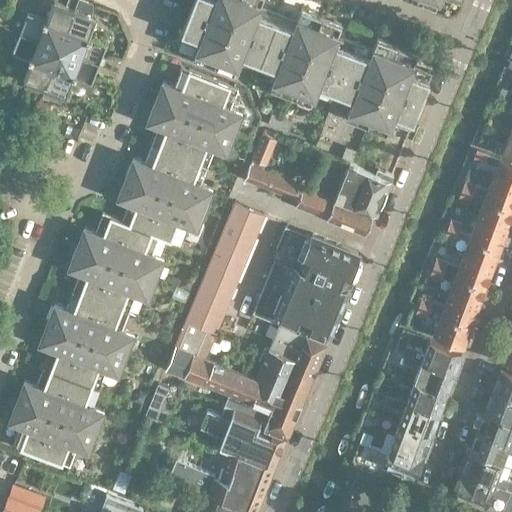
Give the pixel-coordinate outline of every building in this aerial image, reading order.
[(196,47),(192,58),(232,74),(237,62),(255,69),(276,13),(258,6),(260,0),(191,0),(177,39),(196,47)] [(25,14),(18,33),(59,50),(74,11),(52,2),(45,22),(25,14)] [(276,13),(255,69),(273,76),(268,88),(308,104),(313,92),(331,99),(353,43),(335,36),(340,24),(299,9),(295,20),(276,13)] [(74,11),(59,50),(97,65),(105,45),(87,38),(94,19),(74,11)] [(59,50),(18,33),(10,54),(29,62),(22,81),(44,90),(59,50)] [(353,43),(331,99),(349,106),(345,116),(385,132),(389,121),(409,128),(430,73),(411,65),(416,53),(376,38),(371,50),(353,43)] [(59,50),(44,90),(64,98),(71,78),(89,85),(97,65),(59,50)] [(160,82),(145,121),(164,129),(157,146),(199,163),(206,146),(225,153),(241,113),(221,105),(229,84),(187,68),(179,89),(160,82)] [(510,90),(501,86),(497,95),(506,99),(510,90)] [(502,109),(492,105),(489,114),(498,118),(502,109)] [(34,106),(30,118),(29,119),(52,128),(57,116),(44,111),(45,110),(36,107),(34,106)] [(272,111),(272,112),(268,122),(288,130),(293,119),(272,111)] [(298,198),(304,183),(262,166),(263,164),(266,165),(277,138),(262,132),(245,178),(298,198)] [(485,144),(501,150),(500,151),(511,156),(511,133),(509,132),(504,143),(488,136),(485,144)] [(346,145),(341,157),(352,161),(353,161),(357,150),(346,145)] [(131,156),(115,196),(134,204),(127,222),(150,231),(150,233),(169,240),(176,221),(196,228),(211,188),(192,181),(199,163),(157,146),(150,164),(131,156)] [(496,165),(491,177),(511,185),(511,162),(498,158),(499,156),(488,152),(489,151),(477,147),(473,157),(496,165)] [(352,162),(349,161),(335,196),(376,213),(377,213),(393,173),(377,167),(376,171),(356,164),(357,162),(353,161),(352,161),(352,162)] [(511,185),(491,177),(487,187),(465,179),(461,189),(473,193),(484,197),(511,207),(511,185)] [(304,183),(298,198),(296,204),(368,232),(376,213),(335,196),(334,197),(333,196),(333,195),(304,183)] [(470,200),(473,193),(461,189),(459,196),(470,200)] [(511,207),(484,197),(476,217),(506,228),(511,211),(511,207)] [(215,330),(222,314),(264,213),(234,200),(184,319),(205,328),(206,327),(215,330)] [(81,227),(66,267),(85,274),(79,292),(120,309),(127,291),(146,298),(162,258),(143,250),(150,233),(150,231),(127,222),(108,215),(101,235),(81,227)] [(506,228),(476,217),(469,235),(469,236),(499,247),(506,228)] [(447,227),(458,231),(461,222),(451,218),(447,227)] [(252,313),(279,324),(325,343),(361,255),(356,253),(357,251),(307,230),(306,232),(286,223),(276,247),(279,248),(252,313)] [(447,227),(445,233),(456,237),(458,231),(447,227)] [(499,247),(469,236),(467,241),(462,256),(491,267),(492,267),(499,247)] [(432,267),(454,276),(484,287),(491,267),(462,256),(458,265),(436,257),(432,267)] [(432,267),(430,275),(451,283),(447,295),(477,306),(484,287),(454,276),(432,267)] [(52,303),(37,343),(56,351),(49,369),(91,385),(98,367),(117,374),(133,334),(113,327),(120,309),(79,292),(72,310),(52,303)] [(477,306),(447,295),(444,303),(422,296),(417,307),(469,326),(470,326),(477,306)] [(417,307),(415,314),(437,322),(432,335),(462,346),(469,326),(417,307)] [(287,435),(303,396),(256,376),(206,357),(216,333),(205,328),(184,319),(164,367),(226,391),(241,397),(269,408),(262,425),(285,435),(287,435)] [(279,324),(256,376),(303,396),(325,343),(279,324)] [(452,373),(460,351),(429,339),(421,358),(415,355),(417,348),(409,346),(406,354),(452,373)] [(511,340),(503,360),(511,362),(511,340)] [(452,373),(406,354),(403,361),(418,367),(413,381),(444,393),(452,373)] [(22,380),(7,420),(19,425),(11,444),(69,466),(76,447),(88,451),(103,411),(84,403),(91,385),(49,369),(42,387),(22,380)] [(492,388),(511,396),(511,373),(500,369),(492,388)] [(413,381),(406,399),(405,401),(436,414),(444,393),(413,381)] [(511,396),(492,388),(484,409),(511,421),(511,396)] [(205,406),(199,423),(215,430),(211,440),(225,445),(273,464),(285,435),(262,425),(269,408),(241,397),(226,391),(218,412),(205,406)] [(406,399),(388,393),(387,392),(384,402),(402,408),(397,422),(428,434),(436,414),(405,401),(406,399)] [(511,421),(484,409),(476,430),(507,442),(508,441),(511,429),(511,421)] [(376,426),(373,435),(421,454),(428,434),(397,422),(393,433),(376,426)] [(476,430),(468,451),(499,463),(504,450),(511,452),(511,442),(508,441),(507,442),(476,430)] [(421,454),(373,435),(369,445),(380,449),(380,448),(386,450),(381,462),(415,475),(423,454),(421,454)] [(175,456),(167,474),(198,488),(194,498),(200,501),(195,511),(254,511),(255,510),(273,464),(225,445),(215,478),(211,476),(212,472),(175,456)] [(468,451),(461,470),(511,491),(511,479),(495,474),(499,463),(468,451)] [(511,511),(511,491),(461,470),(459,470),(451,491),(484,503),(488,491),(506,498),(502,510),(509,511),(511,511)] [(10,480),(2,511),(40,511),(46,488),(10,480)] [(139,511),(142,506),(106,493),(98,511),(139,511)]
